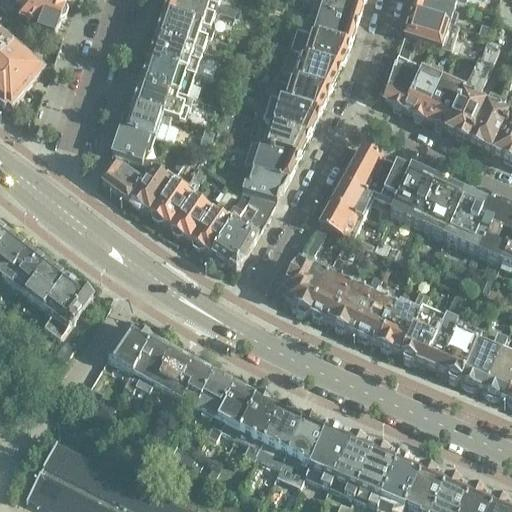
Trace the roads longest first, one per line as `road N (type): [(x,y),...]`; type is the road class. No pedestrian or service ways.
road 1 (primary): [(511,456),(235,330)]
road 2 (residential): [(349,102),(235,330)]
road 3 (primary): [(235,330),(44,202)]
road 4 (residential): [(44,202),(115,0)]
road 5 (residential): [(511,183),(349,102)]
